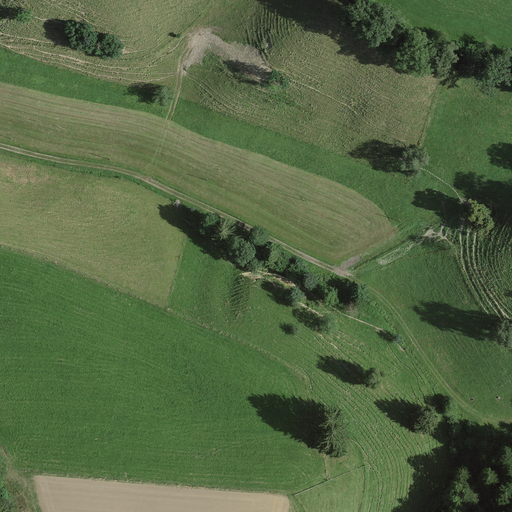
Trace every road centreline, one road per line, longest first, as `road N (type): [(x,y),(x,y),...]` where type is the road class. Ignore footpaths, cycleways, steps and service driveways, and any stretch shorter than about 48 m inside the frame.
road 1 (track): [(0,144),(139,175),(355,279),(388,304),(468,408),(511,424)]
road 2 (track): [(511,71),(403,40),(354,0)]
